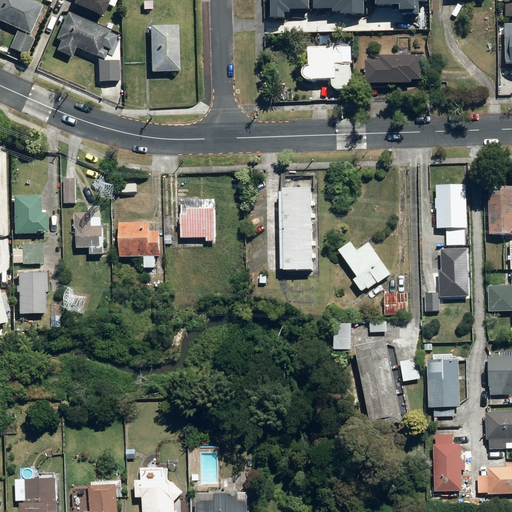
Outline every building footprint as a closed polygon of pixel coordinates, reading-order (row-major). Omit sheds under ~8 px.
[(45,7),(28,0),(0,0),(0,20),(33,35),(45,7)] [(79,0),(77,5),(106,18),(111,6),(116,8),(119,0),(79,0)] [(311,0),(311,8),(308,8),(308,24),(311,24),(353,26),(353,7),(363,7),(362,0),(311,0)] [(113,32),(70,12),(58,39),(63,41),(59,51),(74,58),(79,48),(106,60),(110,52),(105,50),(106,48),(113,51),(119,37),(112,34),(113,32)] [(181,25),(152,26),(152,31),(148,31),(148,35),(152,35),(153,73),(183,72),(181,25)] [(36,40),(19,32),(12,49),(29,56),(36,40)] [(354,47),(311,48),(311,67),(308,67),(306,68),(305,71),(305,74),(305,76),(306,79),(308,81),(310,82),(338,80),(339,92),(355,92),(354,47)] [(425,79),(424,56),(408,56),(370,57),(370,85),(416,83),(416,79),(425,79)] [(121,61),(100,62),(101,82),(122,82),(121,61)] [(470,227),(469,184),(439,185),(440,228),(470,227)] [(511,233),(511,186),(492,187),(493,234),(511,233)] [(318,269),(317,187),(287,188),(287,192),(284,192),(286,269),(289,269),(289,270),(318,269)] [(43,195),(15,196),(16,234),(50,233),(50,213),(47,213),(47,210),(43,210),(43,195)] [(219,241),(219,208),(191,208),(191,214),(184,214),(184,237),(209,237),(209,241),(219,241)] [(94,212),(78,213),(79,248),(93,248),(93,254),(107,254),(106,226),(94,226),(94,212)] [(123,222),(124,257),(163,256),(164,243),(163,231),(153,231),(152,222),(123,222)] [(45,242),(24,242),(23,253),(15,253),(15,263),(45,264),(45,242)] [(355,242),(342,250),(361,276),(357,279),(365,290),(369,287),(370,289),(380,282),(381,283),(395,274),(372,242),(361,250),(355,242)] [(473,297),(470,248),(444,249),(445,269),(442,270),(443,298),(473,297)] [(49,272),(20,273),(21,314),(48,314),(47,292),(50,292),(49,272)] [(0,282),(0,324),(10,322),(0,282)] [(511,285),(491,286),(492,312),(511,310),(511,285)] [(441,311),(441,292),(429,291),(428,311),(441,311)] [(410,294),(386,294),(386,315),(410,315),(410,294)] [(353,321),(336,321),(336,349),(353,349),(353,321)] [(389,322),(372,323),(373,333),(389,332),(389,322)] [(390,339),(360,345),(377,427),(406,421),(390,339)] [(430,360),(432,408),(436,408),(436,417),(457,416),(457,407),(464,407),(462,359),(455,359),(455,354),(435,355),(435,360),(430,360)] [(511,355),(491,356),(491,387),(493,387),(493,395),(511,394),(511,355)] [(421,360),(403,362),(406,381),(424,378),(421,360)] [(67,406),(54,406),(54,416),(67,417),(67,406)] [(511,411),(488,412),(489,440),(491,440),(492,449),(511,448),(511,411)] [(19,420),(8,420),(8,435),(19,435),(19,420)] [(437,444),(438,491),(465,491),(465,470),(468,470),(468,462),(464,462),(464,444),(456,444),(456,434),(439,435),(439,444),(437,444)] [(139,448),(127,448),(128,460),(139,460),(139,448)] [(219,451),(201,452),(202,483),(220,483),(219,451)] [(509,467),(490,467),(490,476),(481,476),(481,495),(511,493),(511,462),(509,463),(509,467)] [(60,511),(61,476),(42,476),(42,468),(18,468),(18,501),(26,501),(25,511),(60,511)] [(178,501),(180,499),(186,492),(176,482),(173,484),(170,481),(139,480),(138,498),(145,498),(144,511),(179,511),(179,510),(177,511),(178,501)] [(123,481),(93,481),(94,511),(76,511),(75,511),(122,511),(122,498),(123,498),(123,481)] [(202,497),(193,497),(192,511),(251,511),(252,492),(202,492),(202,497)]
